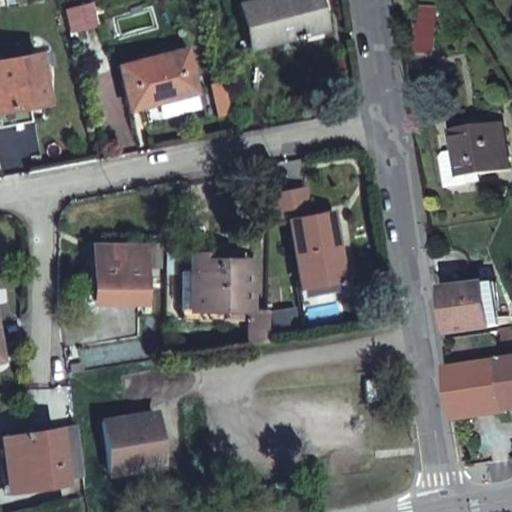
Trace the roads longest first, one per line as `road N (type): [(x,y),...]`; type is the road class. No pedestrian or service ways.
road 1 (residential): [(445,511),(391,118)]
road 2 (residential): [(42,183),(391,118)]
road 3 (residential): [(42,183),(47,374)]
